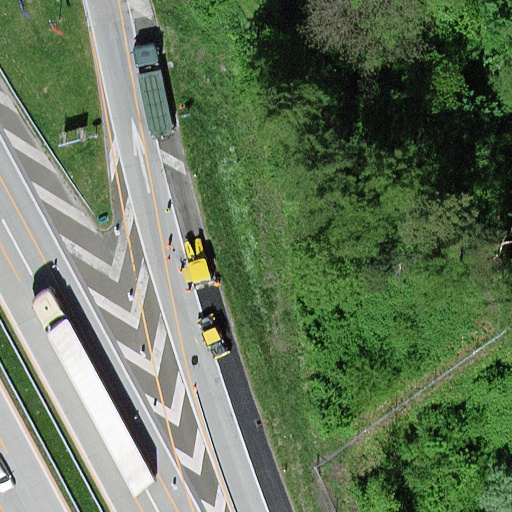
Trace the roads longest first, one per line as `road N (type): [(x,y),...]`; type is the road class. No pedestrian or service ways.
road 1 (motorway): [(251,511),(134,134)]
road 2 (motorway): [(152,511),(0,226)]
